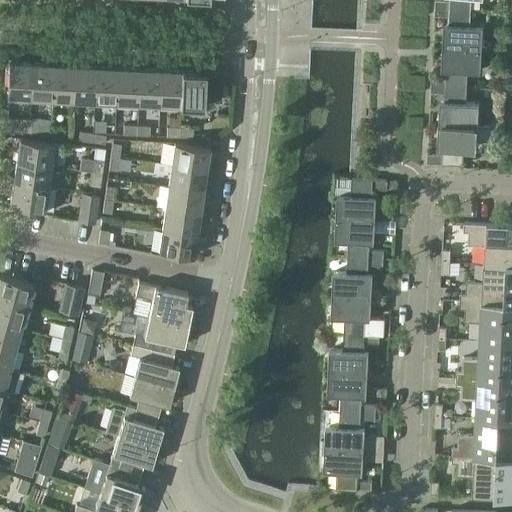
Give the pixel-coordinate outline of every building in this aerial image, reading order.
[(450,0),(451,1),(436,0),(436,9),(471,10),(471,0),(450,0)] [(471,25),(471,10),(436,9),(435,15),(450,16),(449,38),(444,38),(444,48),(482,49),(484,26),(471,25)] [(432,85),(467,87),(468,70),(481,71),(482,49),(444,48),(443,55),(448,55),(447,78),(432,77),(432,85)] [(30,98),(31,63),(9,62),(7,96),(30,98)] [(30,98),(51,99),(53,64),(31,63),(30,98)] [(51,99),(73,100),(75,65),(53,64),(51,99)] [(73,100),(94,101),(96,66),(75,65),(73,100)] [(94,101),(116,102),(118,67),(96,66),(94,101)] [(116,102),(138,103),(140,68),(118,67),(116,102)] [(138,103),(160,104),(161,69),(140,68),(138,103)] [(183,71),(161,69),(160,104),(181,105),(183,71)] [(206,72),(183,71),(181,105),(204,106),(206,72)] [(209,84),(209,97),(221,97),(222,84),(209,84)] [(479,126),(480,103),(467,102),(467,87),(432,85),(432,92),(446,93),(446,101),(441,101),(440,125),(479,126)] [(0,130),(24,132),(25,119),(0,117),(0,130)] [(32,119),(25,119),(24,132),(32,132),(32,119)] [(37,133),(49,135),(50,126),(38,125),(37,133)] [(123,134),(136,134),(137,126),(124,125),(123,134)] [(479,126),(440,125),(439,146),(444,146),(443,155),(428,154),(428,162),(464,164),(465,147),(478,148),(478,141),(494,141),(495,126),(479,126)] [(63,137),(64,128),(50,126),(49,135),(63,137)] [(137,126),(136,134),(150,135),(150,126),(137,126)] [(167,136),(180,136),(180,127),(167,127),(167,136)] [(180,127),(180,136),(193,137),(194,128),(180,127)] [(79,139),(92,141),(93,133),(80,131),(79,139)] [(106,135),(93,133),(92,141),(105,143),(106,135)] [(17,160),(51,165),(54,143),(20,138),(17,160)] [(175,142),(172,164),(206,169),(209,147),(175,142)] [(113,143),(111,155),(120,156),(121,144),(113,143)] [(118,170),(120,156),(111,155),(109,168),(118,170)] [(95,159),(93,172),(102,173),(104,160),(95,159)] [(17,160),(14,181),(48,186),(51,165),(17,160)] [(172,164),(169,185),(203,190),(206,169),(172,164)] [(100,186),(102,173),(93,172),(92,185),(100,186)] [(338,195),(337,217),(376,219),(377,209),(372,209),(373,188),(388,189),(388,180),(353,178),(352,195),(338,195)] [(48,186),(14,181),(10,204),(53,210),(56,187),(48,186)] [(106,185),(105,198),(114,199),(115,187),(106,185)] [(169,185),(166,207),(200,212),(203,190),(169,185)] [(83,221),(86,222),(95,223),(99,194),(88,192),(83,221)] [(112,213),(114,199),(105,198),(103,211),(112,213)] [(166,207),(163,228),(197,233),(200,212),(166,207)] [(348,257),(384,258),(384,251),(370,250),(371,229),(376,229),(376,219),(337,217),(336,240),(349,241),(348,257)] [(509,224),(465,222),(465,231),(470,231),(469,244),(486,245),(485,263),(507,264),(509,224)] [(193,256),(197,233),(163,228),(159,251),(193,256)] [(109,231),(100,230),(99,242),(107,243),(109,231)] [(443,249),(443,261),(451,261),(451,249),(443,249)] [(384,258),(348,257),(348,272),(335,272),(334,294),(372,296),(373,273),(369,273),(369,265),(384,266),(384,258)] [(442,273),(450,273),(450,274),(459,275),(460,262),(451,261),(443,261),(442,273)] [(507,264),(485,263),(484,281),(467,280),(467,293),(462,293),(461,300),(505,302),(507,264)] [(100,295),(104,271),(93,269),(88,293),(100,295)] [(0,274),(0,297),(27,305),(33,284),(0,274)] [(188,292),(138,282),(136,294),(152,298),(148,316),(188,325),(192,305),(185,304),(188,292)] [(83,286),(74,284),(72,284),(66,313),(77,316),(83,286)] [(345,334),(380,335),(380,334),(385,335),(385,318),(371,317),(372,296),(334,294),(332,317),(346,318),(345,334)] [(27,305),(0,297),(0,320),(21,326),(27,305)] [(482,322),(481,340),(503,341),(505,302),(461,300),(461,308),(466,308),(466,321),(482,322)] [(511,302),(505,302),(503,341),(511,341),(511,302)] [(135,333),(133,344),(174,354),(177,343),(184,344),(188,325),(148,316),(144,335),(135,333)] [(97,320),(83,317),(80,331),(94,334),(97,320)] [(0,320),(0,342),(16,347),(21,326),(0,320)] [(65,325),(62,338),(71,340),(74,327),(65,325)] [(440,326),(439,338),(447,338),(447,326),(440,326)] [(80,332),(77,344),(91,347),(94,335),(80,332)] [(331,349),(330,372),(368,374),(369,363),(365,363),(366,342),(380,343),(380,335),(345,334),(344,350),(331,349)] [(71,340),(62,338),(59,350),(68,352),(71,340)] [(447,338),(439,338),(439,350),(446,350),(447,338)] [(458,370),(457,378),(501,380),(503,341),(481,340),(480,358),(464,358),(463,371),(458,370)] [(511,341),(503,341),(501,380),(511,380),(511,341)] [(16,347),(0,342),(0,365),(10,368),(16,347)] [(171,364),(174,354),(133,344),(131,354),(139,357),(134,375),(174,385),(179,366),(171,364)] [(86,362),(89,348),(76,345),(73,359),(86,362)] [(0,365),(0,387),(4,389),(14,392),(19,371),(10,368),(0,365)] [(58,381),(66,383),(69,370),(61,368),(58,381)] [(341,411),(376,412),(377,405),(362,404),(363,383),(368,383),(368,374),(330,372),(329,394),(342,395),(341,411)] [(169,405),(174,385),(134,375),(130,395),(139,397),(136,408),(159,414),(162,403),(169,405)] [(478,399),(478,417),(500,418),(501,380),(457,378),(457,385),(462,385),(462,398),(478,399)] [(511,380),(501,380),(500,418),(511,418),(511,380)] [(63,395),(66,383),(58,381),(54,393),(63,395)] [(68,388),(59,415),(73,419),(82,393),(68,388)] [(436,403),(435,415),(443,415),(443,403),(436,403)] [(118,434),(158,445),(163,426),(156,424),(159,414),(136,408),(126,405),(125,410),(112,406),(105,430),(118,434)] [(44,408),(40,421),(48,423),(52,411),(44,408)] [(376,419),(376,412),(341,411),(340,426),(327,426),(326,449),(364,451),(365,440),(361,440),(362,419),(376,419)] [(442,427),(443,415),(435,415),(435,427),(442,427)] [(454,447),(454,454),(498,456),(500,418),(478,417),(477,435),(460,434),(459,447),(454,447)] [(511,418),(500,418),(498,456),(511,457),(511,418)] [(45,436),(48,423),(40,421),(36,433),(45,436)] [(51,432),(48,442),(63,447),(66,438),(51,432)] [(152,465),(158,445),(118,434),(113,453),(112,453),(109,463),(141,473),(145,462),(152,465)] [(32,475),(42,445),(24,439),(14,470),(32,475)] [(338,471),(337,488),(372,490),(373,482),(358,481),(359,460),(364,460),(364,451),(326,449),(325,471),(338,471)] [(498,456),(454,454),(453,462),(458,462),(458,475),(475,476),(474,495),(496,496),(498,456)] [(511,457),(498,456),(496,496),(511,496),(511,457)] [(42,461),(39,471),(50,475),(54,464),(42,461)] [(138,484),(141,473),(109,463),(106,463),(102,462),(95,464),(90,470),(88,476),(89,483),(94,489),(100,492),(139,505),(145,486),(138,484)] [(35,482),(45,485),(48,475),(38,472),(35,482)] [(17,490),(26,493),(30,482),(22,479),(17,490)] [(440,481),(432,481),(431,493),(439,493),(440,481)] [(136,511),(139,505),(100,492),(94,509),(76,504),(73,511),(136,511)]
